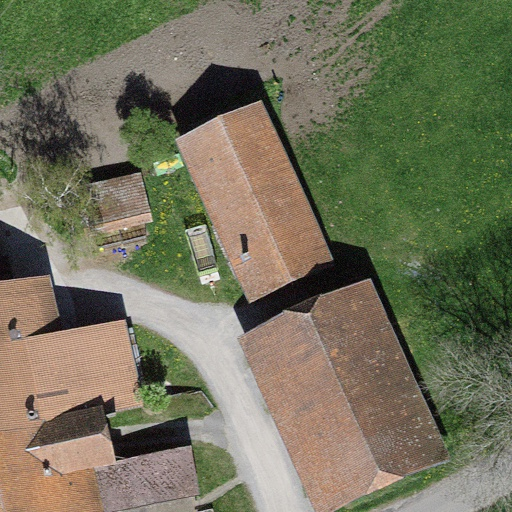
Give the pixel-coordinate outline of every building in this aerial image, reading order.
[(265,112),(179,150),(251,313),(337,276),(265,112)] [(136,178),(78,192),(88,232),(146,218),(136,178)] [(54,281),(0,293),(0,511),(103,511),(86,439),(155,423),(130,321),(67,335),(54,281)] [(368,287),(241,346),(317,511),(342,511),(449,463),(368,287)] [(181,454),(104,469),(111,504),(188,489),(181,454)]
